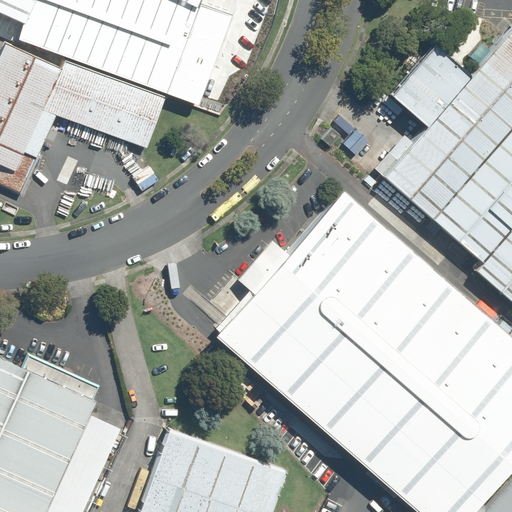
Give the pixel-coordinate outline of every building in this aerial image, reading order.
[(193,103),(227,13),(200,2),(200,0),(0,0),(0,12),(23,23),(18,38),(193,103)] [(381,176),(431,219),(511,125),(511,25),(470,73),(426,125),(381,176)] [(389,93),(426,125),(470,73),(433,41),(389,93)] [(4,42),(0,51),(0,176),(18,184),(51,104),(144,142),(162,98),(64,57),(61,65),(4,42)] [(481,262),(511,226),(511,125),(431,219),(481,262)] [(511,511),(511,335),(341,187),(215,333),(418,511),(511,511)] [(511,226),(481,262),(474,270),(511,302),(511,226)] [(0,357),(0,511),(75,511),(115,426),(85,412),(97,386),(27,354),(21,367),(0,357)] [(270,511),(285,469),(168,429),(139,511),(270,511)]
